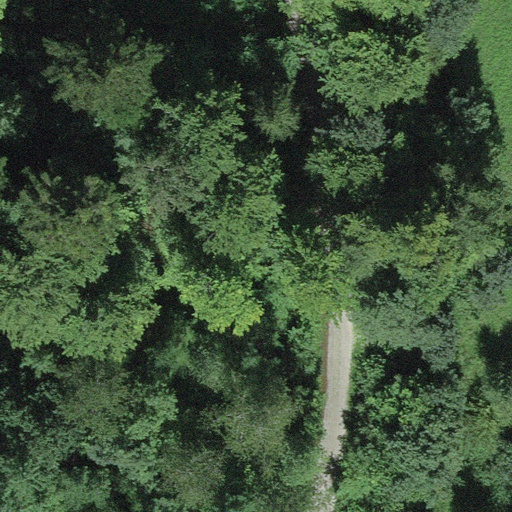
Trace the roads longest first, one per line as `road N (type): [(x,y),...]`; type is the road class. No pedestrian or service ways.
road 1 (track): [(292,0),(337,238),(333,416),(320,511)]
road 2 (track): [(439,511),(481,303),(511,296)]
